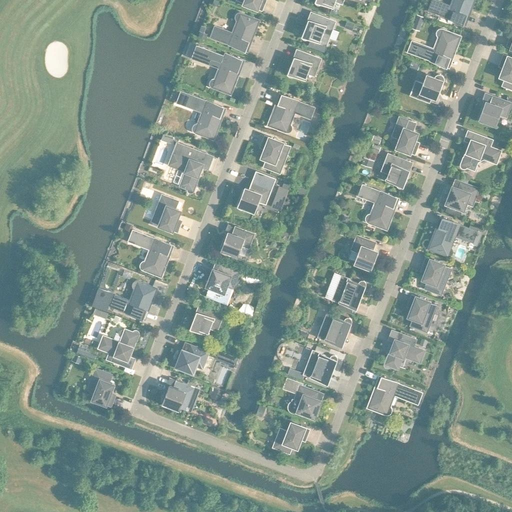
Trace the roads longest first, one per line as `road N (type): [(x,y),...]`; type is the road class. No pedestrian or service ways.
road 1 (residential): [(422,220),(323,475),(305,480),(143,414),(298,0)]
road 2 (residential): [(506,0),(422,220)]
